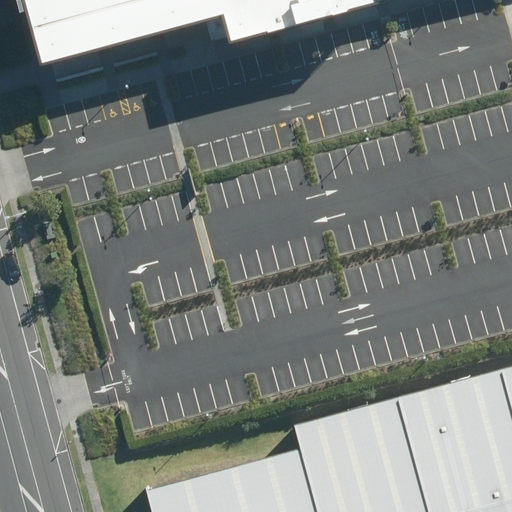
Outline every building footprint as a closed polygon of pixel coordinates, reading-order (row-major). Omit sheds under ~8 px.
[(19,0),(37,64),(217,10),(224,35),(357,0),(19,0)] [(511,368),(499,372),(511,418),(511,368)] [(511,511),(511,418),(499,372),(397,398),(427,511),(511,511)] [(427,511),(397,398),(296,424),(303,450),(318,511),(427,511)] [(318,511),(303,450),(144,491),(149,511),(318,511)]
